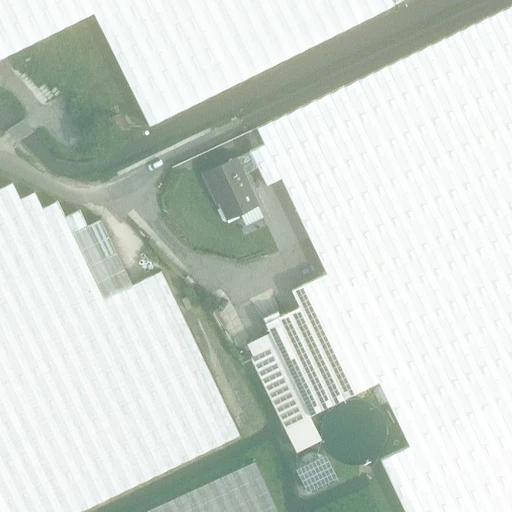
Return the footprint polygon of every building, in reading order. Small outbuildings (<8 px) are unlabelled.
[(0,0),(0,57),(1,57),(82,17),(93,12),(148,125),(401,0),(0,0)] [(280,178),(325,273),(378,382),(409,447),(380,461),(388,477),(404,511),(511,511),(511,4),(255,128),(263,143),(249,149),(266,185),(280,178)] [(121,113),(109,118),(116,133),(127,128),(121,113)] [(227,220),(257,205),(235,159),(201,175),(211,194),(214,193),(227,220)] [(0,511),(79,511),(160,473),(239,436),(185,324),(160,271),(131,285),(100,221),(85,228),(77,212),(62,219),(55,203),(40,210),(33,194),(19,200),(11,183),(0,188),(0,511)] [(308,415),(378,382),(325,273),(290,290),(298,307),(264,324),(308,415)] [(380,441),(380,435),(378,430),(375,424),(372,420),(368,416),(364,414),(358,412),(352,411),(346,411),(341,413),(335,415),(331,419),(327,423),(324,428),(321,434),(321,440),(321,445),(322,450),(324,455),(327,460),(332,464),(338,468),(348,471),(355,470),(360,469),(365,467),(370,463),(374,459),(378,453),(380,447),(380,441)] [(276,511),(254,462),(178,497),(144,511),(276,511)]
